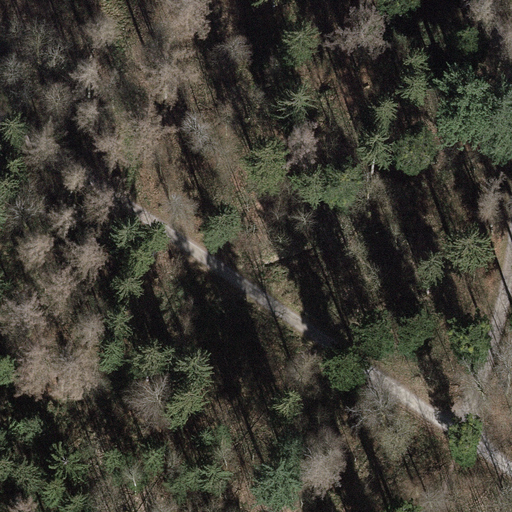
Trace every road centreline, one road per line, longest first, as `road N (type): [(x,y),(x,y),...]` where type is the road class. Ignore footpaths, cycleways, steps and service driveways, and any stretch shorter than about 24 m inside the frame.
road 1 (track): [(471,443),(0,119)]
road 2 (track): [(511,288),(471,443)]
